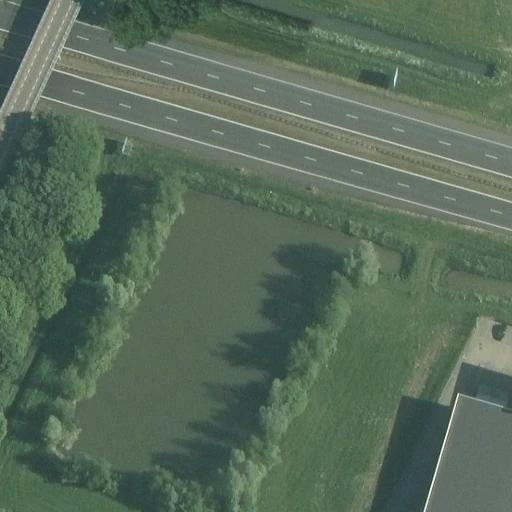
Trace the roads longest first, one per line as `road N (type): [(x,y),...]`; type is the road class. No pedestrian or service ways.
road 1 (motorway): [(511,161),(0,10)]
road 2 (motorway): [(0,72),(511,219)]
road 3 (unclassified): [(0,150),(68,0)]
